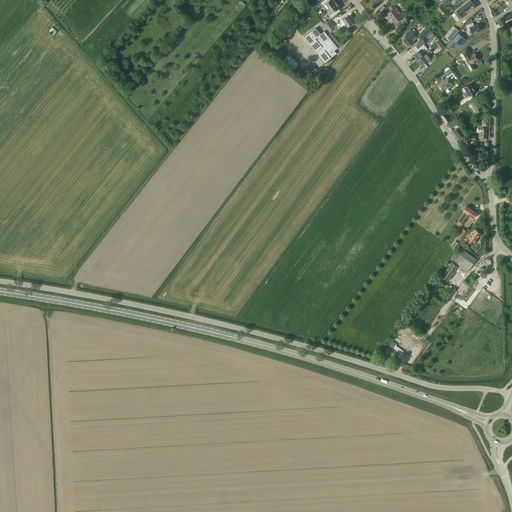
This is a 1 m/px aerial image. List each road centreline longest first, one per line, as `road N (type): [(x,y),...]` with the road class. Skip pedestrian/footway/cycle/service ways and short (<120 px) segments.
road 1 (unclassified): [(0,281),(212,322),(423,384),(510,395)]
road 2 (primary): [(453,408),(214,333),(0,292)]
road 3 (residential): [(352,0),(485,178)]
road 4 (residential): [(485,178),(493,153),(493,33),(481,0)]
